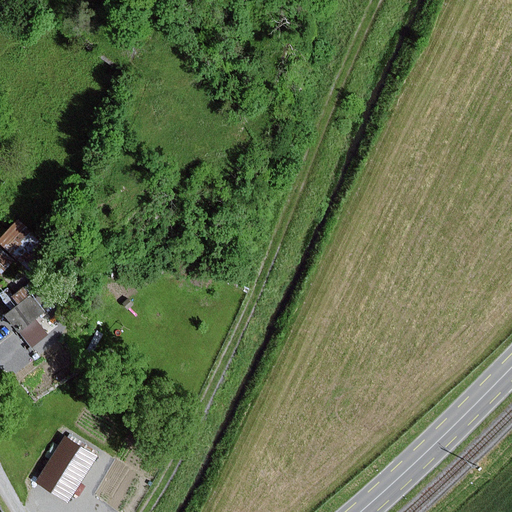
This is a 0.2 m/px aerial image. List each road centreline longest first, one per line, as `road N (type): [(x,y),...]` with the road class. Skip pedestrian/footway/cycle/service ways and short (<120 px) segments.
road 1 (track): [(145,511),(226,356),(376,0)]
road 2 (secondary): [(511,367),(360,511)]
